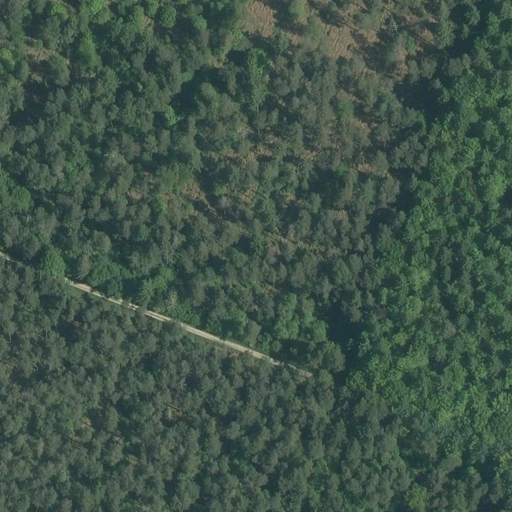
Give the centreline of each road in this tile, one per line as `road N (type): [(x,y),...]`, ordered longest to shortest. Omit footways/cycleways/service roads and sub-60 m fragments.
road 1 (track): [(341,389),(493,0)]
road 2 (track): [(341,389),(0,251)]
road 3 (track): [(511,455),(341,389)]
road 4 (track): [(294,511),(287,455),(302,373)]
